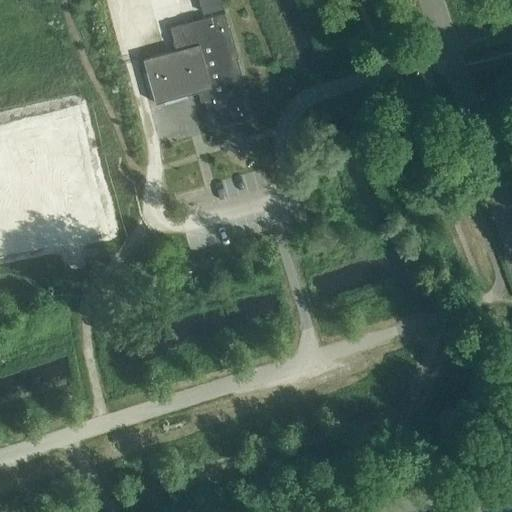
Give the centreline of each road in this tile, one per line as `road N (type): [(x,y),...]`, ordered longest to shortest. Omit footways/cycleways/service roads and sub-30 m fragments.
road 1 (unknown): [(511,369),(396,68),(361,0)]
road 2 (unclassified): [(511,237),(430,0)]
